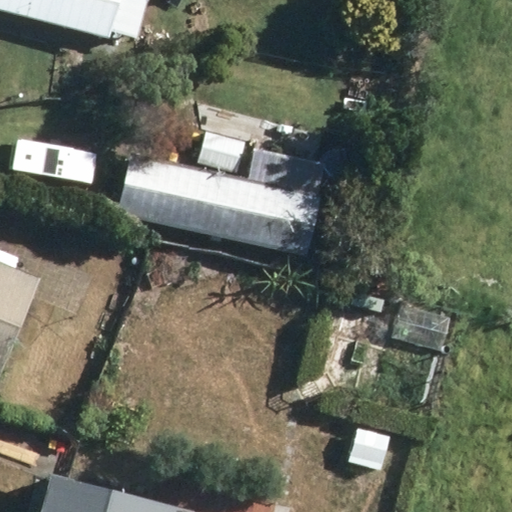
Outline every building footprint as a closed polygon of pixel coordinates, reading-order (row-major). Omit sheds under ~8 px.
[(167,0),(0,0),(0,13),(157,48),(167,0)] [(329,199),(139,158),(126,217),(316,258),(329,199)] [(49,274),(0,255),(0,383),(6,385),(49,274)] [(399,310),(390,343),(441,356),(449,323),(399,310)] [(179,511),(64,488),(58,511),(179,511)]
